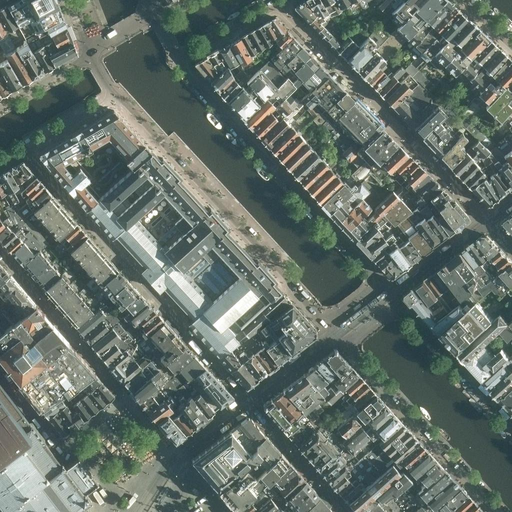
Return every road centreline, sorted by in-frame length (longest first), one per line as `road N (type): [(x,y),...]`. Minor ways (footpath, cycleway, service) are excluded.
road 1 (residential): [(281,4),(511,245)]
road 2 (residential): [(115,97),(316,314)]
road 3 (residential): [(370,270),(182,62)]
road 4 (residential): [(354,354),(494,511)]
road 5 (residential): [(511,425),(407,309)]
road 6 (residential): [(0,165),(115,97)]
